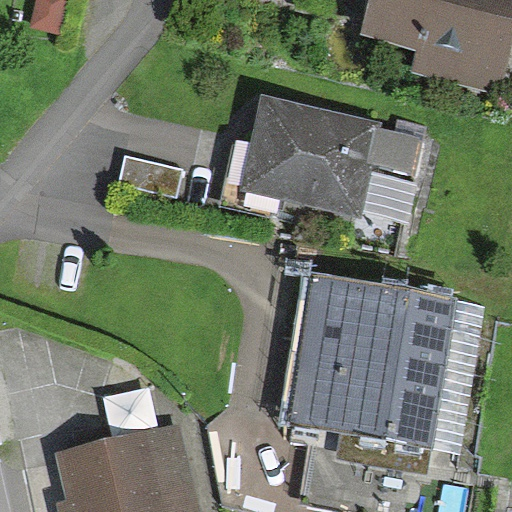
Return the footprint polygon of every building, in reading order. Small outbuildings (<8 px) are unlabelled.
[(59,4),(42,0),(33,0),(25,33),(51,39),(59,4)] [(511,0),(369,0),(360,38),(415,52),(409,73),(490,95),(511,11),(511,0)] [(422,136),(262,105),(244,197),(362,220),(372,166),(414,175),(422,136)] [(183,171),(129,160),(122,190),(176,201),(183,171)] [(485,309),(313,283),(290,429),(345,437),(341,463),(428,477),(432,453),(462,458),(485,309)] [(49,511),(186,511),(168,434),(54,460),(65,506),(49,510),(49,511)]
